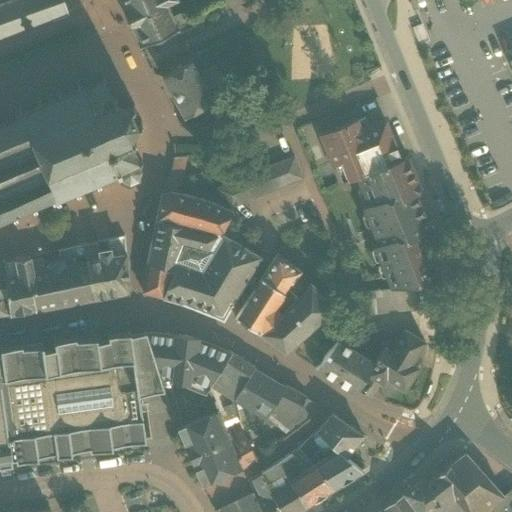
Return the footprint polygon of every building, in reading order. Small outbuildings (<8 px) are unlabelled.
[(11,0),(0,4),(0,43),(3,42),(2,37),(34,26),(35,31),(44,28),(42,23),(68,14),(63,0),(11,0)] [(119,0),(124,12),(123,12),(130,26),(131,26),(140,46),(153,39),(154,40),(164,36),(164,35),(178,29),(167,4),(176,0),(119,0)] [(198,76),(191,63),(162,78),(184,117),(230,92),(216,67),(198,76)] [(77,88),(23,113),(21,108),(17,109),(18,112),(14,114),(17,119),(1,125),(0,123),(0,219),(11,214),(13,219),(16,217),(14,213),(30,206),(32,211),(36,209),(34,204),(50,197),(52,202),(55,201),(56,204),(60,202),(58,197),(74,191),(76,195),(80,194),(78,189),(95,182),(97,187),(101,185),(99,180),(115,173),(117,178),(119,177),(121,181),(129,184),(137,181),(141,172),(139,168),(141,161),(137,160),(131,146),(136,141),(131,137),(135,126),(141,125),(141,120),(135,121),(130,110),(135,106),(131,102),(127,107),(116,102),(116,96),(110,96),(104,82),(105,78),(102,77),(101,81),(82,89),(79,82),(75,84),(77,88)] [(384,121),(361,131),(356,120),(319,135),(339,184),(357,177),(400,159),(384,121)] [(173,155),(172,164),(169,173),(164,184),(162,194),(172,192),(176,193),(185,155),(173,155)] [(294,156),(275,164),(284,186),(303,179),(294,156)] [(400,159),(357,177),(368,205),(363,207),(375,237),(425,217),(415,194),(416,193),(419,186),(407,157),(400,159)] [(275,164),(264,169),(273,191),(284,186),(275,164)] [(273,191),(264,169),(253,173),(261,195),(273,191)] [(253,173),(242,178),(250,200),(261,195),(253,173)] [(242,178),(216,188),(232,207),(250,200),(242,178)] [(176,193),(172,192),(162,194),(155,220),(218,236),(231,212),(208,201),(190,196),(176,193)] [(425,217),(375,237),(378,245),(374,246),(390,285),(391,288),(412,286),(433,284),(432,280),(427,269),(438,264),(430,244),(433,238),(430,232),(431,232),(425,217)] [(218,236),(155,220),(147,262),(172,270),(176,261),(184,244),(209,251),(218,236)] [(259,257),(221,235),(200,269),(201,270),(181,303),(193,307),(211,314),(222,319),(236,295),(244,282),(248,277),(259,257)] [(109,239),(86,244),(93,299),(120,293),(122,293),(125,293),(126,291),(128,290),(128,288),(129,286),(128,284),(128,283),(126,254),(111,256),(109,239)] [(60,260),(49,262),(51,267),(33,271),(33,273),(29,273),(36,310),(93,299),(86,244),(58,250),(60,260)] [(258,283),(254,289),(235,319),(258,332),(306,289),(295,277),(299,271),(277,255),(261,278),(258,283)] [(18,275),(4,277),(9,315),(36,310),(29,273),(33,273),(33,271),(30,257),(15,259),(18,275)] [(3,261),(0,261),(0,316),(9,315),(4,277),(3,261)] [(200,269),(176,261),(172,270),(175,271),(161,297),(181,303),(201,270),(200,269)] [(172,270),(147,262),(143,292),(161,297),(175,271),(172,270)] [(254,289),(258,283),(248,277),(244,282),(254,289)] [(306,289),(258,332),(286,352),(333,310),(310,284),(306,289)] [(391,288),(352,292),(355,316),(415,310),(412,286),(391,288)] [(424,342),(403,329),(396,341),(417,354),(424,342)] [(76,338),(53,341),(54,347),(43,348),(42,345),(22,347),(22,346),(0,348),(0,352),(0,389),(10,461),(14,460),(15,463),(37,460),(37,457),(55,454),(56,457),(71,455),(71,452),(89,449),(89,452),(111,449),(111,446),(144,441),(138,394),(148,392),(163,390),(162,386),(146,336),(145,332),(138,333),(130,334),(129,332),(76,339),(76,338)] [(194,338),(177,336),(145,332),(146,336),(162,386),(173,382),(186,383),(185,387),(205,394),(207,388),(214,378),(230,353),(198,340),(193,339),(194,338)] [(352,350),(337,340),(315,369),(354,394),(366,374),(373,363),(362,356),(366,350),(356,343),(352,350)] [(417,354),(396,341),(393,346),(386,342),(373,363),(366,374),(382,385),(386,379),(404,390),(418,367),(411,363),(417,354)] [(253,367),(230,353),(214,378),(207,388),(209,389),(212,383),(234,397),(253,368),(253,367)] [(285,387),(253,368),(234,397),(234,401),(236,402),(265,420),(269,413),(285,387)] [(234,397),(212,383),(209,389),(212,395),(213,398),(218,411),(220,417),(238,411),(236,405),(236,402),(234,401),(234,397)] [(305,397),(286,386),(269,413),(285,426),(291,420),(298,412),(297,411),(305,397)] [(212,395),(209,389),(207,388),(205,394),(213,398),(212,395)] [(0,467),(11,466),(10,461),(0,389),(0,467)] [(316,404),(307,398),(305,397),(297,411),(298,412),(291,420),(298,428),(309,420),(318,404),(316,404)] [(218,411),(183,427),(183,428),(184,428),(187,436),(183,438),(183,437),(181,438),(198,476),(199,476),(199,475),(203,473),(207,481),(206,481),(207,483),(241,468),(234,452),(234,453),(227,436),(228,436),(227,433),(226,433),(220,417),(218,411)] [(362,435),(331,414),(316,431),(337,449),(345,457),(362,435)] [(255,459),(242,428),(228,436),(227,436),(234,453),(234,452),(241,468),(255,459)] [(317,452),(306,440),(298,448),(313,465),(321,460),(317,452)] [(298,448),(274,464),(284,484),(313,465),(298,448)] [(345,457),(337,449),(321,460),(313,465),(333,489),(362,471),(345,457)] [(464,452),(434,477),(451,496),(464,511),(483,511),(487,509),(503,496),(464,452)] [(274,464),(260,473),(270,493),(284,484),(274,464)] [(313,465),(284,484),(297,511),(333,489),(313,465)] [(279,511),(270,493),(260,473),(252,479),(258,493),(262,495),(263,497),(257,500),(262,511),(279,511)] [(434,477),(433,476),(423,484),(421,481),(403,494),(417,511),(422,511),(434,503),(436,506),(438,505),(439,506),(451,496),(434,477)] [(297,511),(284,484),(270,493),(279,511),(297,511)] [(511,511),(511,492),(508,494),(503,496),(487,509),(489,511),(511,511)] [(253,494),(215,511),(262,511),(257,500),(253,494)] [(417,511),(403,494),(381,510),(382,511),(417,511)] [(464,511),(451,496),(439,506),(438,505),(436,506),(434,503),(422,511),(464,511)]
